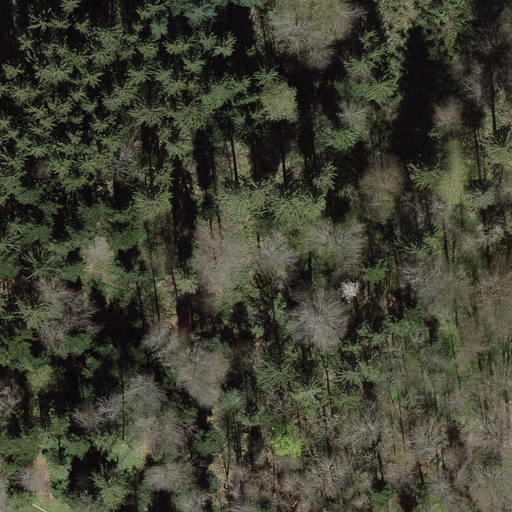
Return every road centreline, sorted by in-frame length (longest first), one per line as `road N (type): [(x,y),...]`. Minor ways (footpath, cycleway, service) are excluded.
road 1 (track): [(511,427),(159,283),(95,277)]
road 2 (track): [(266,0),(157,227),(95,277)]
